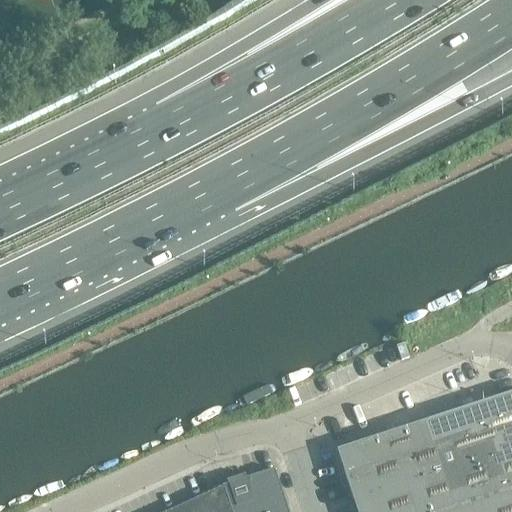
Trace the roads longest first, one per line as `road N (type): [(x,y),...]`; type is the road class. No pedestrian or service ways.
road 1 (motorway): [(84,258),(349,115),(511,13)]
road 2 (motorway): [(84,258),(242,217),(511,79)]
road 3 (motorway): [(401,0),(77,175)]
road 4 (motorway): [(330,0),(77,175)]
road 5 (unclassified): [(69,511),(212,444),(282,425)]
